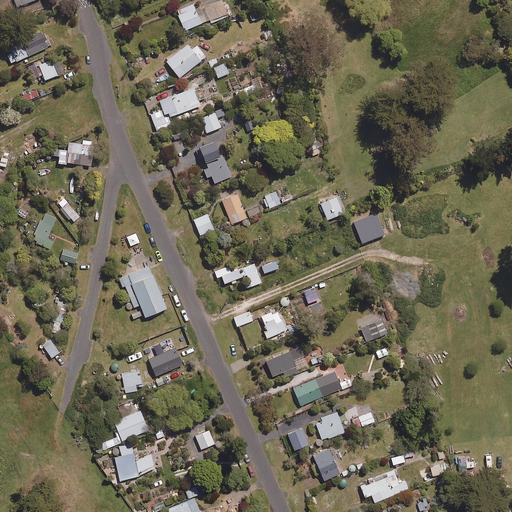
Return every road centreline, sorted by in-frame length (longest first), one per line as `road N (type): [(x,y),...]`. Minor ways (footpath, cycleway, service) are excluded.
road 1 (residential): [(283,511),(125,153)]
road 2 (residential): [(75,368),(125,153)]
road 3 (residential): [(125,153),(81,0)]
